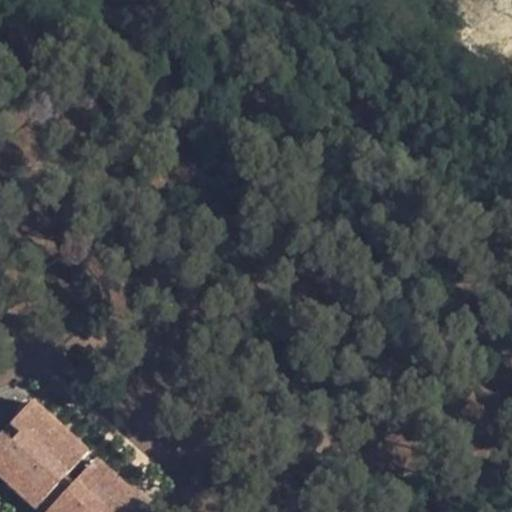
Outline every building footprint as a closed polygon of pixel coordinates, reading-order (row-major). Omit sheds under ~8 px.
[(394,0),(357,0),(385,20),(398,2),(394,0)] [(511,19),(489,4),(491,0),(466,0),(459,11),(476,22),(462,42),(495,64),(508,44),(511,46),(511,19)] [(87,455),(30,403),(10,425),(20,434),(58,468),(68,476),(87,455)] [(58,468),(20,434),(9,445),(48,479),(58,468)] [(0,481),(34,511),(35,511),(58,487),(48,479),(9,445),(0,435),(0,481)] [(148,511),(94,462),(74,483),(83,492),(105,511),(148,511)] [(105,511),(83,492),(73,503),(82,511),(105,511)] [(82,511),(73,503),(64,494),(47,511),(82,511)]
